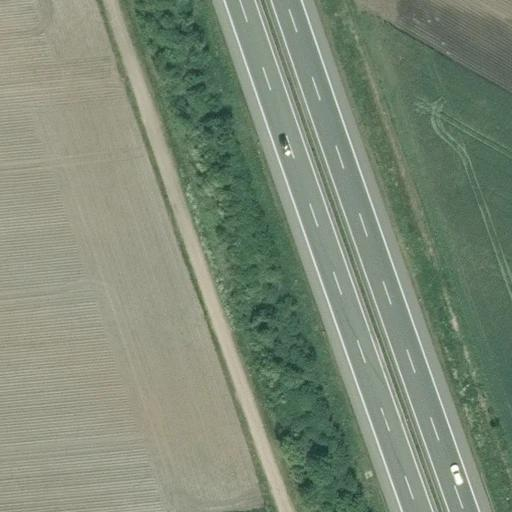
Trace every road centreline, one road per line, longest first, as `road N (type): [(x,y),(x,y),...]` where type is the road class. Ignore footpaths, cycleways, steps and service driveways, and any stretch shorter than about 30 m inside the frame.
road 1 (motorway): [(240,0),(418,511)]
road 2 (motorway): [(465,511),(288,0)]
road 3 (track): [(289,511),(115,0)]
